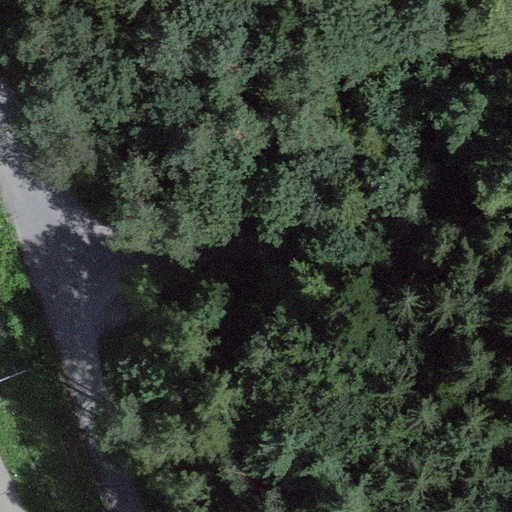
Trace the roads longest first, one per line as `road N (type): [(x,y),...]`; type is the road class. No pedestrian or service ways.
road 1 (track): [(511,236),(46,267),(0,113)]
road 2 (track): [(46,267),(134,511)]
